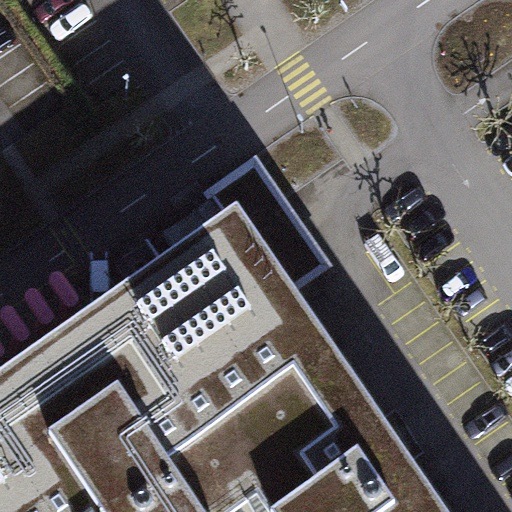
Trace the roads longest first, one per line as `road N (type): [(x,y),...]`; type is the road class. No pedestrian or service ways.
road 1 (unclassified): [(354,46),(0,287)]
road 2 (unclassified): [(354,46),(511,276)]
